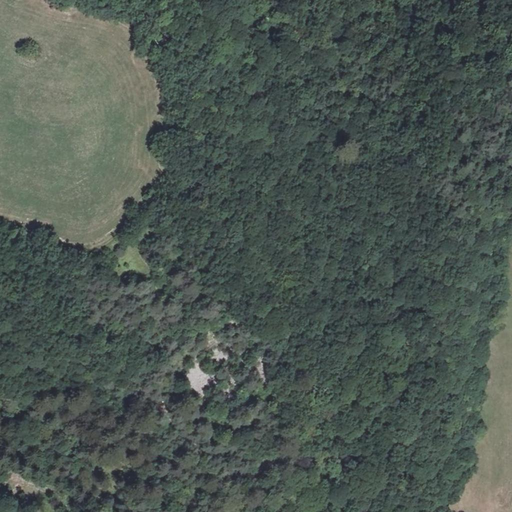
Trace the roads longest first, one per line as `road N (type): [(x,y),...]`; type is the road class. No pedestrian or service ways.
road 1 (track): [(0,406),(226,476),(250,473),(307,438)]
road 2 (track): [(0,235),(90,250),(121,230),(175,167)]
